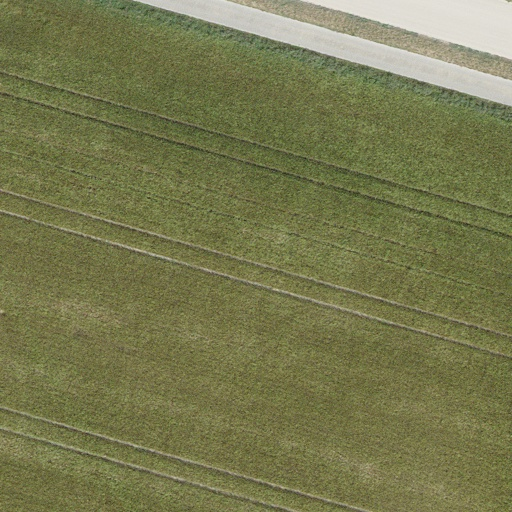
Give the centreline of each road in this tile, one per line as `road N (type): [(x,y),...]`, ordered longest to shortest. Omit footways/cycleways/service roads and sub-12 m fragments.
road 1 (track): [(209,0),(511,89)]
road 2 (unknown): [(307,0),(511,58)]
